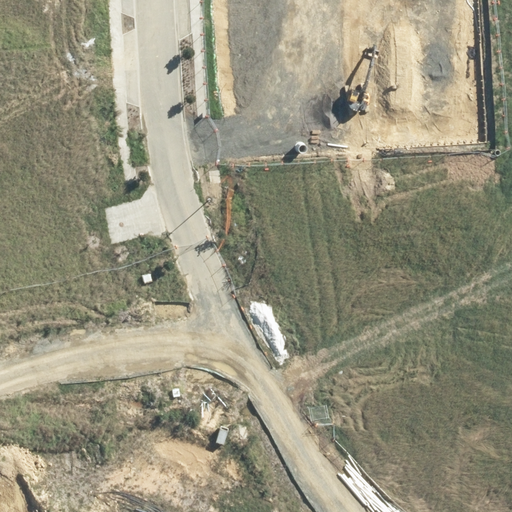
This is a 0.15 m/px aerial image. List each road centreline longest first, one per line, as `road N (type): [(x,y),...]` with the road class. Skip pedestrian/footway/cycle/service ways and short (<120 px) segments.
road 1 (unknown): [(175,202),(211,313),(300,458),(345,511)]
road 2 (residential): [(156,0),(175,202)]
